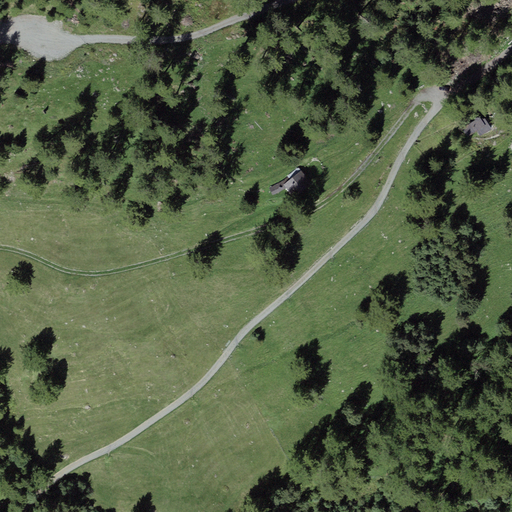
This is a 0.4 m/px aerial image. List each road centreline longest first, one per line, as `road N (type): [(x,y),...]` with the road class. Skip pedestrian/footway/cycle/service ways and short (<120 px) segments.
road 1 (track): [(17,511),(39,485),(199,384),(241,333),(365,219),(422,123),(511,52)]
road 2 (track): [(442,102),(420,94),(357,171),(312,209),(170,256),(91,276),(0,246)]
road 3 (track): [(301,0),(186,39),(43,40)]
